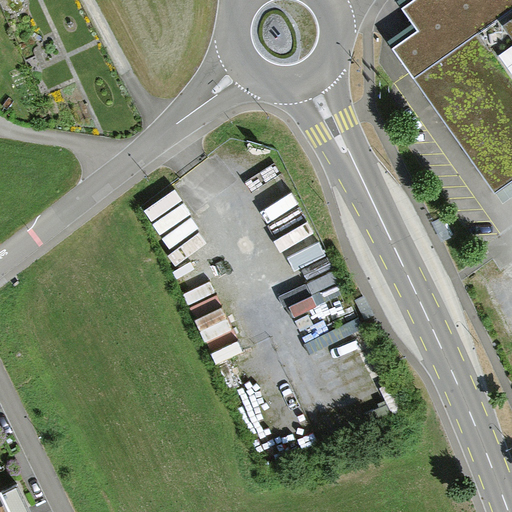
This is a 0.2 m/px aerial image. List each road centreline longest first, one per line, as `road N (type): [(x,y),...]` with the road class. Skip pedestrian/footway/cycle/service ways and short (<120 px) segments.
road 1 (tertiary): [(309,79),(420,303),(509,511)]
road 2 (residential): [(118,168),(244,68)]
road 3 (residential): [(0,258),(118,168)]
road 4 (residential): [(0,383),(60,511)]
road 5 (residential): [(118,168),(89,146),(0,128)]
